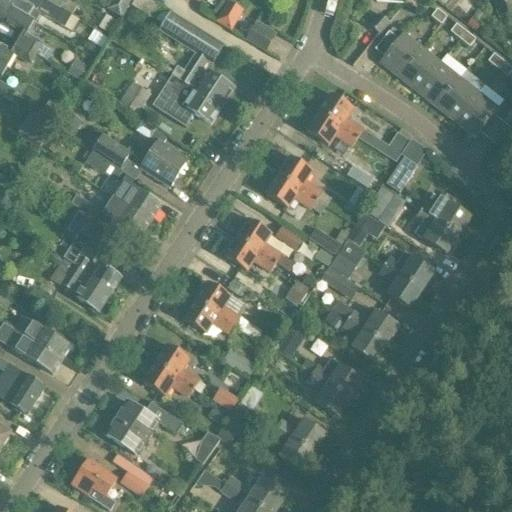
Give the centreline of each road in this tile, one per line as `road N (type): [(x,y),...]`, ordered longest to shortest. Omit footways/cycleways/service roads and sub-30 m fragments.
road 1 (residential): [(313,511),(496,236),(502,211),(491,189),(419,123),(309,55)]
road 2 (residential): [(7,511),(309,55)]
